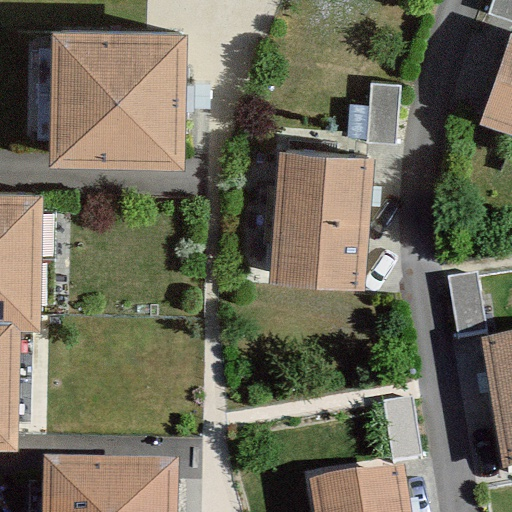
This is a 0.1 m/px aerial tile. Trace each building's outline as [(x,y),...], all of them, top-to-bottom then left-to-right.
[(511,0),(496,0),(493,10),(511,17),(511,0)] [(168,29),(49,27),(47,142),(166,144),(168,29)] [(511,40),(487,105),(511,114),(511,40)] [(371,79),(363,133),(396,138),(404,83),(371,79)] [(363,156),(284,150),(276,268),(354,274),(363,156)] [(12,185),(0,185),(0,300),(10,300),(12,185)] [(481,284),(452,287),(460,342),(488,339),(481,284)] [(511,346),(488,351),(509,470),(511,469),(511,346)] [(154,511),(156,476),(37,474),(36,511),(154,511)] [(398,511),(393,481),(316,493),(319,511),(398,511)]
